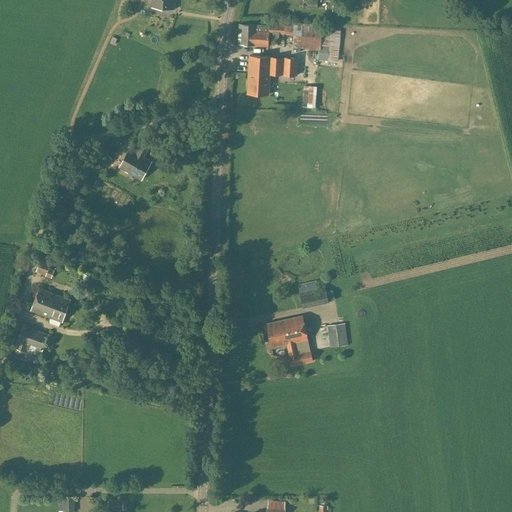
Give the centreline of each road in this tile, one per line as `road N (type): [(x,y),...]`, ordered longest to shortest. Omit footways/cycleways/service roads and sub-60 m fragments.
road 1 (tertiary): [(204,511),(222,54),(231,0)]
road 2 (track): [(220,101),(133,126),(68,159),(0,359)]
